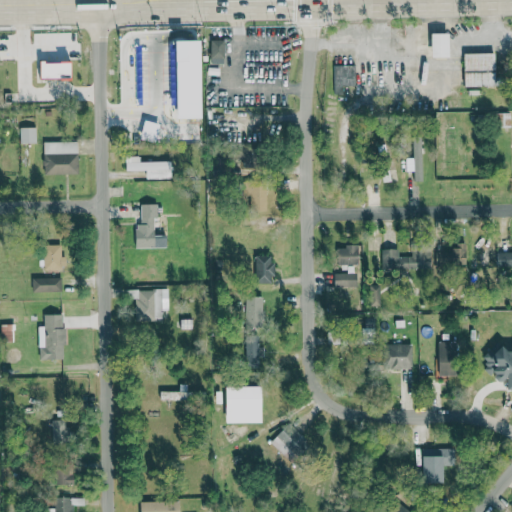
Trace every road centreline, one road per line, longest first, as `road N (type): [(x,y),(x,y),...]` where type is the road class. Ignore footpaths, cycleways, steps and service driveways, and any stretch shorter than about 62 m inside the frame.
road 1 (residential): [(511,433),(472,416),(340,412),(313,386),(304,106),(310,0)]
road 2 (residential): [(108,511),(100,0)]
road 3 (residential): [(306,214),(511,209)]
